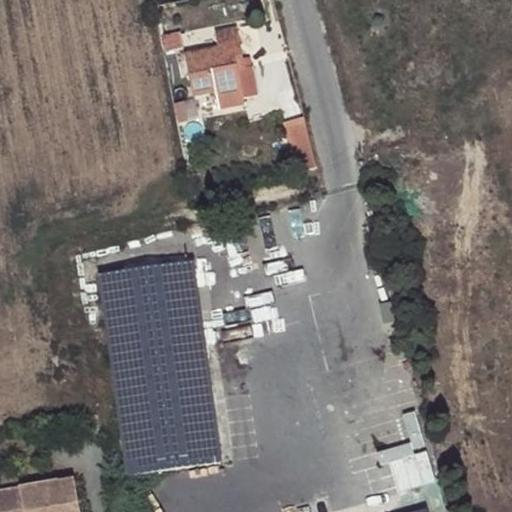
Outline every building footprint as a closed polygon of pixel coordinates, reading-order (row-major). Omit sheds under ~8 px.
[(244,71),(236,29),(211,33),(216,49),(183,55),(192,99),(215,94),(218,109),(243,106),(237,73),(244,71)] [(182,49),(179,33),(162,36),(166,52),(182,49)] [(316,169),(304,124),(284,128),(297,174),(316,169)] [(220,463),(191,264),(100,276),(128,476),(220,463)] [(77,511),(73,486),(0,499),(0,511),(77,511)]
